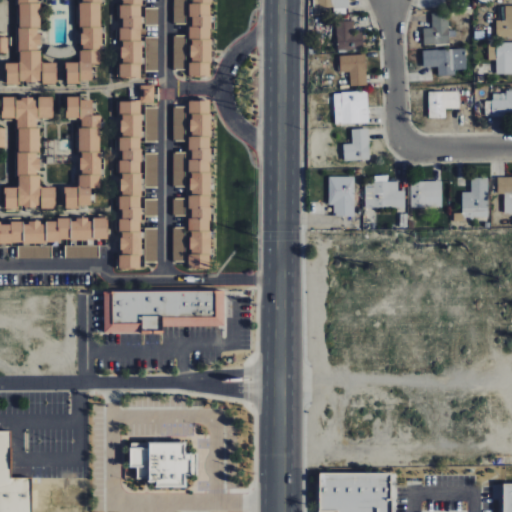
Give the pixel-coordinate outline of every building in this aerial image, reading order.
[(17,0),(18,63),(4,63),(4,83),(55,83),(55,62),(40,63),(40,50),(39,50),(38,0),(17,0)] [(100,63),(100,0),(78,0),(79,27),(80,27),(80,63),(64,63),(64,83),(90,83),(90,63),(100,63)] [(139,0),(119,0),(119,78),(140,78),(139,0)] [(173,0),(173,24),(185,24),(185,0),(173,0)] [(209,76),(209,0),(188,0),(188,76),(209,76)] [(317,0),(318,8),(348,7),(347,0),(317,0)] [(495,20),(495,37),(511,36),(511,5),(505,6),(505,20),(495,20)] [(448,44),(448,12),(431,13),(431,28),(423,28),(423,45),(448,44)] [(336,50),(362,50),(361,32),(353,33),(352,21),(336,21),(336,50)] [(173,70),(185,69),(185,35),(173,35),(173,70)] [(511,42),(488,43),(488,60),(495,59),(496,74),(511,74),(511,42)] [(422,50),(423,67),(438,67),(438,76),(455,76),(454,70),(465,70),(465,49),(422,50)] [(339,55),(339,73),(349,72),(350,86),(366,85),(365,55),(339,55)] [(154,103),(154,85),(140,85),(140,103),(154,103)] [(428,118),(445,118),(445,109),(459,109),(459,91),(428,92),(428,118)] [(334,123),(368,122),(367,92),(334,93),(334,123)] [(511,92),(492,92),(492,101),(485,100),(484,115),(511,115),(511,92)] [(16,118),(16,188),(3,188),(3,208),(53,208),(53,188),(37,188),(37,118),(52,118),(51,97),(1,97),(1,118),(16,118)] [(100,188),(99,115),(91,115),(91,98),(65,98),(65,119),(78,119),(78,187),(63,187),(63,207),(90,207),(90,188),(100,188)] [(208,100),(188,100),(189,269),(209,269),(208,100)] [(140,269),(140,101),(119,101),(119,150),(119,269),(140,269)] [(158,107),(145,108),(146,141),(159,141),(158,107)] [(185,107),(173,107),(173,141),(185,141),(185,107)] [(368,128),(351,129),(351,144),(343,144),(343,161),(369,160),(368,128)] [(173,186),(185,187),(186,152),(173,152),(173,186)] [(354,216),(354,176),(328,176),(328,205),(333,205),(333,216),(354,216)] [(365,208),(406,207),(406,190),(398,191),(398,181),(388,182),(387,176),(376,176),(376,183),(365,183),(365,208)] [(504,213),(511,212),(511,177),(497,177),(497,193),(504,194),(504,213)] [(411,182),(411,209),(442,208),(442,181),(411,182)] [(145,216),(158,216),(158,199),(145,199),(145,216)] [(173,216),(186,216),(186,199),(173,199),(173,216)] [(145,263),(158,263),(158,228),(145,228),(145,263)] [(184,262),(185,228),(173,228),(172,262),(184,262)] [(64,246),(64,258),(98,258),(98,246),(64,246)] [(223,290),(102,292),(103,334),(161,333),(161,326),(223,325),(223,290)] [(183,443),(127,443),(128,467),(135,467),(135,479),(153,479),(153,487),(183,487),(183,475),(195,475),(195,454),(183,454),(183,443)] [(317,511),(389,511),(389,472),(317,473),(317,511)] [(511,511),(511,483),(501,483),(501,511),(511,511)]
